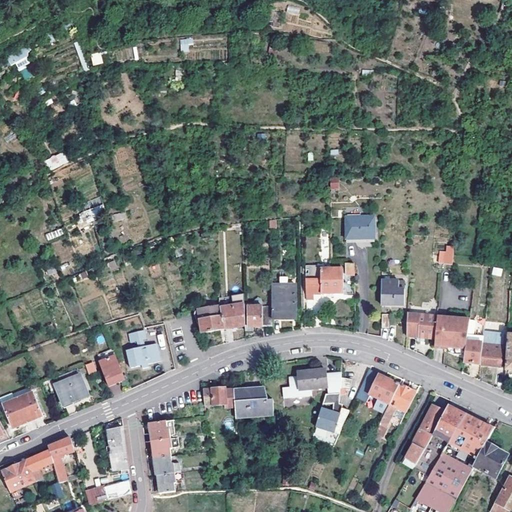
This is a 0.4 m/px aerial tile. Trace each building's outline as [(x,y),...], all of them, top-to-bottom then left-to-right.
[(191,38),(180,39),(181,52),(192,51),(191,38)] [(5,52),(9,67),(31,62),(27,47),(5,52)] [(25,80),(31,77),(28,68),(21,72),(25,80)] [(48,169),(67,164),(64,153),(45,158),(48,169)] [(77,214),(81,224),(106,214),(102,204),(77,214)] [(113,221),(125,219),(124,212),(112,215),(113,221)] [(347,238),(375,238),(375,216),(347,216),(347,238)] [(447,246),(445,264),(452,264),(454,246),(447,246)] [(346,274),(355,274),(355,263),(346,263),(346,274)] [(313,293),(343,293),(343,268),(321,268),(321,265),(306,265),(306,299),(313,299),(313,293)] [(493,266),(491,274),(501,276),(502,268),(493,266)] [(271,284),(271,306),(271,319),(281,319),(281,314),(296,313),(296,284),(287,284),(280,284),(271,284)] [(383,304),(383,315),(406,315),(406,291),(382,291),(382,304),(383,304)] [(244,305),(221,308),(224,331),(245,327),(244,307),(244,305)] [(271,306),(254,306),(244,307),(245,327),(245,328),(253,328),(272,327),(271,319),(271,306)] [(197,322),(201,322),(203,334),(224,331),(221,308),(210,311),(196,314),(197,322)] [(408,336),(436,339),(438,317),(438,316),(409,313),(408,336)] [(440,347),(445,348),(448,318),(438,317),(436,339),(435,347),(440,347)] [(454,355),(465,356),(469,320),(448,318),(445,348),(455,349),(454,355)] [(469,320),(465,356),(464,363),(481,365),(483,343),(484,338),(473,336),(475,321),(469,320)] [(129,335),(130,342),(137,341),(144,339),(146,339),(144,331),(129,335)] [(144,339),(137,341),(139,348),(146,347),(144,339)] [(506,370),(506,366),(509,341),(492,339),(491,344),(504,345),(502,366),(498,366),(498,370),(506,370)] [(483,343),(481,365),(498,366),(502,366),(504,345),(491,344),(483,343)] [(157,344),(146,347),(139,348),(127,351),(131,368),(143,366),(143,369),(150,367),(149,364),(160,362),(159,359),(161,359),(157,344)] [(109,386),(125,380),(113,349),(98,355),(101,362),(100,362),(109,386)] [(88,373),(97,371),(94,361),(85,364),(88,373)] [(327,387),(326,373),(326,369),(297,372),(298,376),(289,377),(290,387),(290,397),(312,395),(311,388),(327,387)] [(368,401),(371,395),(379,399),(374,408),(385,413),(400,385),(369,369),(357,396),(368,401)] [(56,386),(64,407),(89,397),(81,376),(75,378),(73,372),(61,377),(63,383),(56,386)] [(329,373),(331,394),(339,394),(339,390),(340,379),(340,372),(329,373)] [(340,379),(339,390),(348,391),(350,380),(340,379)] [(387,429),(394,415),(397,408),(406,412),(416,393),(400,385),(385,413),(380,423),(381,424),(376,434),(383,437),(384,437),(388,429),(387,429)] [(4,405),(35,394),(33,390),(32,386),(2,398),(4,405)] [(290,397),(290,387),(282,388),(283,398),(290,397)] [(203,390),(205,414),(225,413),(225,416),(235,415),(234,393),(234,391),(225,391),(225,389),(203,390)] [(235,415),(236,425),(273,415),(273,401),(267,401),(264,391),(256,391),(256,389),(248,390),(248,392),(244,392),(234,393),(235,415)] [(43,415),(35,394),(4,405),(11,426),(20,424),(43,415)] [(331,394),(328,394),(320,411),(316,423),(340,433),(351,410),(338,404),(339,394),(331,394)] [(405,459),(415,464),(425,447),(445,412),(432,405),(424,419),(426,420),(405,459)] [(445,412),(425,447),(442,456),(464,415),(451,407),(448,406),(445,412)] [(394,415),(402,419),(406,412),(397,408),(394,415)] [(43,415),(20,424),(20,426),(44,417),(43,415)] [(464,415),(442,456),(413,506),(423,511),(449,511),(471,472),(483,448),(493,430),(484,426),(464,415)] [(152,433),(153,441),(171,439),(170,429),(168,429),(167,422),(151,423),(151,424),(148,425),(148,427),(149,433),(152,433)] [(486,422),(484,426),(493,430),(495,427),(486,422)] [(114,430),(111,431),(113,450),(106,451),(109,473),(123,471),(129,470),(124,428),(120,429),(116,430),(116,426),(113,426),(114,430)] [(105,447),(106,451),(113,450),(111,431),(106,431),(108,446),(105,447)] [(375,433),(371,441),(378,445),(383,437),(376,434),(375,433)] [(155,458),(171,456),(170,448),(181,447),(180,438),(171,439),(153,441),(155,458)] [(60,484),(68,481),(61,458),(76,454),(72,439),(69,440),(49,448),(51,452),(54,459),(56,468),(60,484)] [(507,461),(483,448),(471,472),(494,484),(507,461)] [(25,462),(34,482),(42,479),(40,474),(50,470),(56,468),(54,459),(51,452),(25,462)] [(172,464),(171,456),(155,458),(157,476),(181,473),(180,463),(172,464)] [(0,466),(0,468),(10,492),(34,482),(25,462),(24,458),(15,461),(0,466)] [(50,470),(54,486),(60,484),(56,468),(50,470)] [(159,494),(175,492),(175,483),(182,482),(181,473),(157,476),(159,492),(159,494)] [(511,478),(496,504),(511,511),(511,478)] [(130,480),(105,486),(108,500),(132,494),(130,480)] [(54,486),(51,487),(54,499),(63,496),(60,484),(54,486)] [(105,486),(86,492),(89,505),(108,500),(105,486)]
